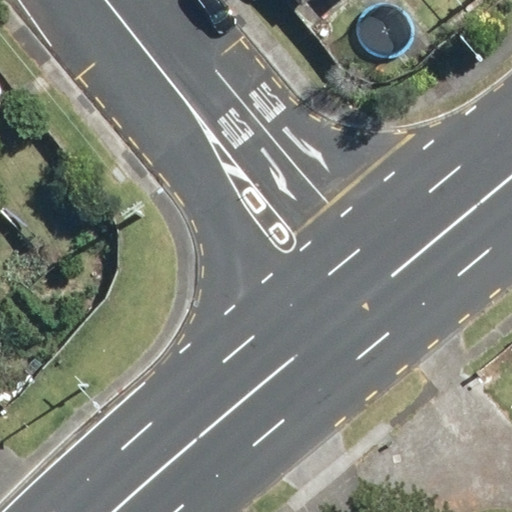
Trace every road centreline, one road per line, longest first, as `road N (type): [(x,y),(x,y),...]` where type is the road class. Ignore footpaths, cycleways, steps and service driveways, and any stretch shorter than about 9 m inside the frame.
road 1 (residential): [(177,89),(193,177),(301,351)]
road 2 (residential): [(177,89),(271,136),(392,276)]
road 3 (primary): [(301,351),(116,511)]
road 4 (primary): [(511,174),(392,276)]
